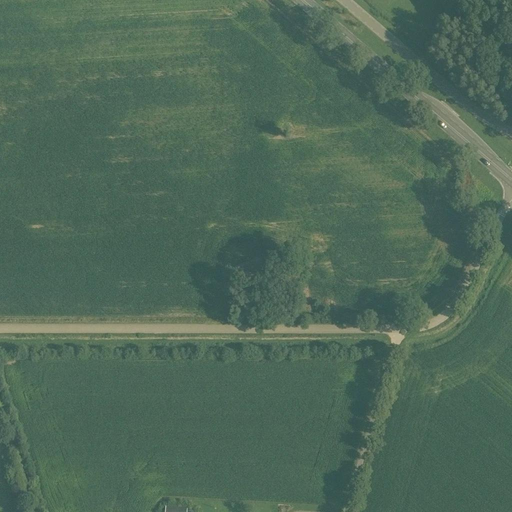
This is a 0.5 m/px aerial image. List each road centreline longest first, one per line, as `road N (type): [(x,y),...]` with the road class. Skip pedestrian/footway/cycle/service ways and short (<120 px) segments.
road 1 (unclassified): [(0,328),(437,324),(457,310),(511,209)]
road 2 (primary): [(511,179),(303,0)]
road 3 (unclassified): [(511,139),(350,0)]
road 4 (track): [(347,511),(403,325)]
road 5 (unknown): [(0,382),(34,511)]
